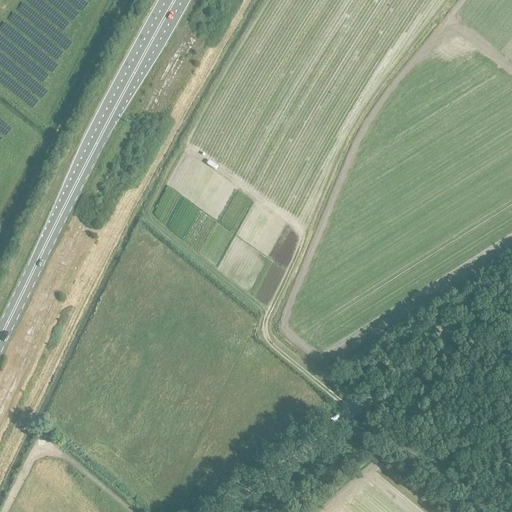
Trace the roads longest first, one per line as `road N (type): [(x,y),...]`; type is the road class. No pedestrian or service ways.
road 1 (primary): [(173,0),(0,331)]
road 2 (unclassified): [(222,511),(415,353),(511,293)]
